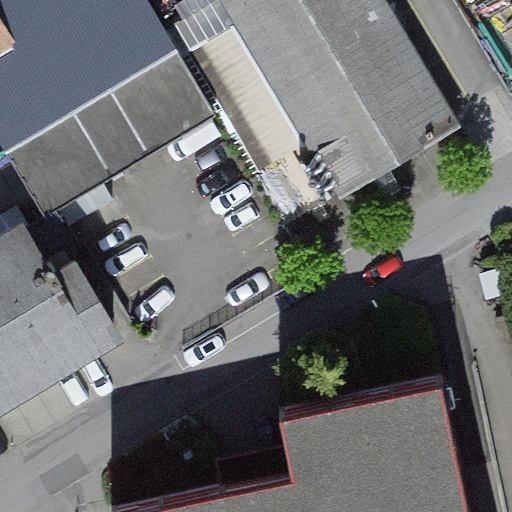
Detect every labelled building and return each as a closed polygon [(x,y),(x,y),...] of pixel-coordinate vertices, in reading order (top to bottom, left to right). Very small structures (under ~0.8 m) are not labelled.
[(71,111),(19,142),(38,173),(57,204),(213,110),(175,49),(174,50),(144,0),(0,0),(0,24),(12,45),(26,36),(71,111)] [(382,0),(226,0),(295,114),(293,116),(340,193),(398,158),(457,122),(411,46),(410,47),(382,0)] [(0,24),(0,51),(12,45),(0,24)] [(22,227),(0,239),(0,396),(90,342),(71,310),(51,277),(58,273),(49,259),(78,241),(57,207),(22,228),(22,227)] [(111,507),(111,511),(471,511),(442,374),(439,372),(281,406),(279,409),(291,467),(255,474),(113,505),(111,507)]
